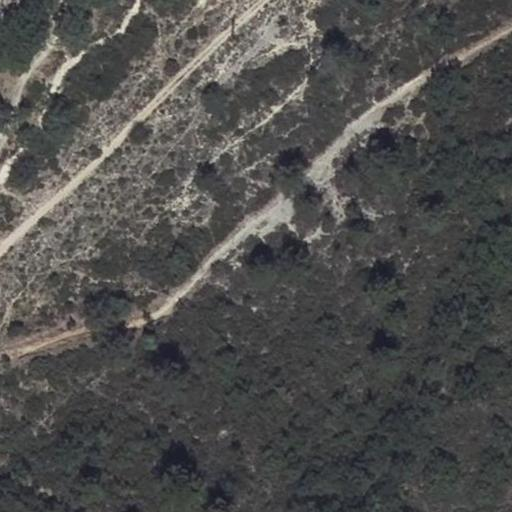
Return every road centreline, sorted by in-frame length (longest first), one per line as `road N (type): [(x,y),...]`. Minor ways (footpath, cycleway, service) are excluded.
road 1 (track): [(0,359),(167,319),(385,109),(511,26)]
road 2 (track): [(269,0),(0,247)]
